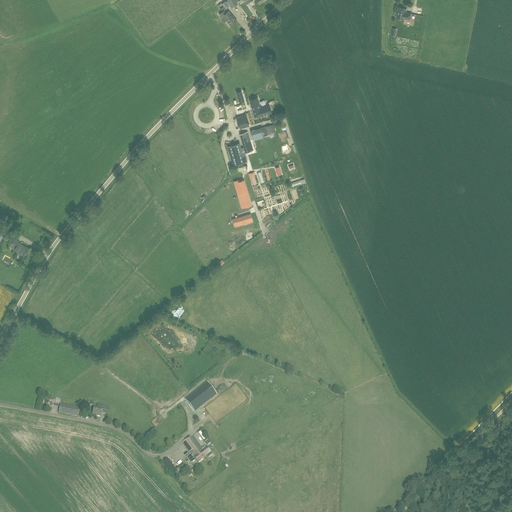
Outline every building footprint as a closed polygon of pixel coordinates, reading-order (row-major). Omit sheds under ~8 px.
[(215,26),(223,34),(229,28),(226,25),(231,20),(227,14),(226,15),(223,12),(225,11),(222,7),(219,9),(218,8),(211,14),(213,16),(211,18),(217,24),(215,26)] [(411,20),(412,13),(406,12),(407,8),(398,7),(396,18),(405,20),(405,19),(411,20)] [(392,31),(391,41),(404,43),(406,33),(392,31)] [(255,99),(250,100),(252,107),(252,110),(255,118),(269,113),(267,106),(260,108),(260,105),(259,102),(256,103),(255,99)] [(250,126),(246,115),(236,118),(239,129),(250,126)] [(270,125),(266,127),(265,126),(262,127),(262,130),(259,131),(259,134),(256,135),(254,130),(250,131),(253,140),(265,137),(264,136),(268,135),(268,134),(272,132),(270,125)] [(245,152),(253,150),(248,132),(240,134),(244,147),(245,152)] [(245,152),(244,147),(239,149),(237,144),(229,146),(234,165),(243,162),(241,155),(246,154),(245,152)] [(239,181),(239,180),(233,181),(241,208),(252,205),(244,179),(239,181)] [(19,242),(14,239),(10,247),(14,250),(24,256),(29,248),(19,243),(19,242)] [(207,382),(188,397),(197,409),(217,394),(207,382)] [(79,407),(60,404),(58,413),(77,416),(79,407)] [(107,415),(108,407),(98,405),(97,408),(94,407),(93,415),(101,416),(101,413),(107,415)] [(197,410),(176,424),(183,433),(209,415),(205,409),(199,413),(197,410)] [(202,448),(192,435),(183,443),(191,454),(187,457),(191,463),(195,459),(197,462),(211,452),(207,447),(206,447),(205,446),(202,448)] [(172,474),(177,470),(167,458),(162,462),(172,474)]
